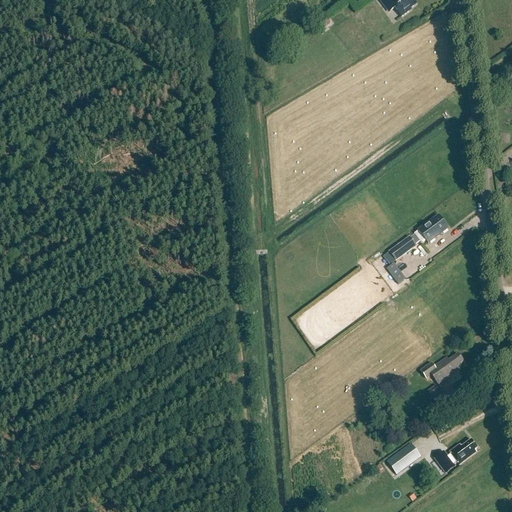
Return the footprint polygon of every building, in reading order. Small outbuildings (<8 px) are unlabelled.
[(411,9),(417,4),(413,0),(380,0),(387,9),(392,5),(402,17),(412,10),(411,9)] [(438,217),(418,231),(419,232),(415,235),(422,245),(426,242),(428,245),(448,230),(438,217)] [(409,238),(389,253),(395,262),(416,247),(409,238)] [(386,269),(397,286),(405,280),(394,264),(386,269)] [(461,365),(464,363),(458,355),(448,361),(446,359),(434,368),(431,364),(420,372),(426,380),(431,377),(437,386),(463,368),(461,365)] [(435,386),(426,393),(430,399),(440,392),(435,386)] [(474,451),(477,449),(471,441),(461,448),(460,446),(450,453),(459,466),(476,454),(474,451)] [(421,458),(411,445),(387,463),(396,476),(421,458)]
